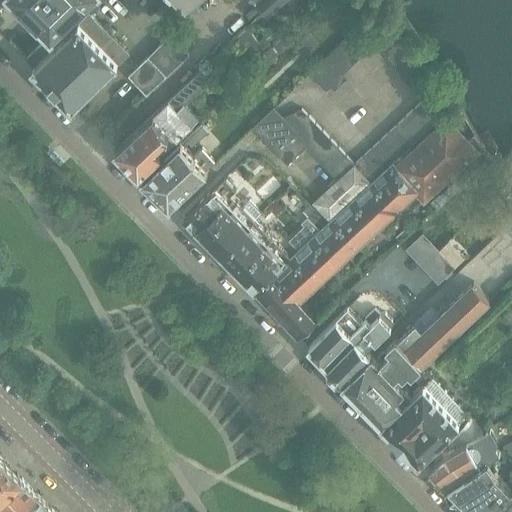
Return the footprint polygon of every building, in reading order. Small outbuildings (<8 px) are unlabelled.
[(54,32),(80,7),(87,0),(0,0),(0,8),(3,6),(0,3),(2,0),(21,0),(39,19),(41,18),(54,32)] [(80,7),(54,32),(50,36),(57,44),(34,67),(73,107),(75,105),(129,53),(89,13),(88,14),(80,7)] [(352,33),(368,50),(376,42),(360,25),(352,33)] [(401,36),(395,27),(376,42),(383,50),(401,36)] [(343,41),(360,58),(368,50),(352,33),(343,41)] [(129,75),(147,94),(190,54),(171,34),(129,75)] [(389,59),(408,44),(401,36),(383,50),(389,59)] [(351,65),(360,58),(343,41),(335,49),(351,65)] [(396,67),(414,53),(408,44),(389,59),(396,67)] [(335,65),(343,73),(351,65),(335,49),(327,57),(335,65)] [(403,76),(421,62),(414,53),(396,67),(403,76)] [(335,65),(327,57),(310,73),(318,82),(335,65)] [(409,84),(428,70),(421,62),(403,76),(409,84)] [(318,82),(326,90),(343,73),(335,65),(318,82)] [(116,150),(140,175),(199,119),(185,104),(210,79),(202,70),(116,150)] [(416,93),(434,79),(428,70),(409,84),(416,93)] [(416,93),(422,102),(424,104),(432,97),(443,90),(434,79),(416,93)] [(432,97),(424,104),(422,102),(414,109),(430,127),(446,112),(432,97)] [(257,291),(299,336),(319,319),(302,300),(397,209),(404,216),(462,162),(474,175),(491,158),(477,137),(471,143),(454,126),(465,117),(456,103),(438,120),(443,126),(407,161),(401,155),(257,291)] [(309,116),(302,109),(283,117),(292,127),(295,130),(309,116)] [(405,117),(421,134),(430,127),(414,109),(405,117)] [(309,116),(295,130),(303,138),(317,124),(309,116)] [(262,137),(271,147),(292,127),(283,117),(262,137)] [(397,125),(413,142),(421,134),(405,117),(397,125)] [(317,124),(303,138),(309,144),(306,147),(308,148),(324,132),(317,124)] [(143,178),(171,206),(208,171),(207,169),(215,161),(203,148),(194,157),(186,147),(190,143),(196,149),(211,135),(202,125),(143,178)] [(389,133),(404,150),(413,142),(397,125),(389,133)] [(287,164),(306,147),(309,144),(303,138),(295,130),(292,127),(271,147),(287,164)] [(324,132),(308,148),(315,156),(332,140),(324,132)] [(380,141),(396,158),(404,150),(389,133),(380,141)] [(332,140),(315,156),(323,164),(340,148),(332,140)] [(372,149),(388,166),(396,158),(380,141),(372,149)] [(340,148),(323,164),(330,172),(347,156),(340,148)] [(363,156),(379,173),(388,166),(372,149),(363,156)] [(347,156),(330,172),(337,180),(355,164),(347,156)] [(379,173),(363,156),(355,164),(371,181),(379,173)] [(337,180),(314,202),(330,220),(371,182),(371,181),(355,164),(337,180)] [(219,251),(220,253),(256,219),(255,219),(262,213),(250,201),(244,207),(231,194),(237,189),(225,178),(185,217),(187,219),(186,221),(192,227),(194,227),(211,244),(210,246),(216,252),(219,251)] [(256,219),(220,253),(222,255),(221,257),(227,263),(229,262),(246,279),(246,282),(251,288),(254,287),(255,289),(291,256),(256,219)] [(416,324),(400,340),(422,364),(456,331),(460,332),(466,326),(465,323),(489,299),(474,283),(423,332),(416,324)] [(351,308),(343,316),(310,347),(329,367),(330,373),(336,380),(337,380),(343,381),(344,381),(372,354),(366,348),(375,339),(378,341),(394,326),(395,320),(388,313),(383,314),(378,309),(364,322),(351,308)] [(373,353),(372,354),(344,381),(351,388),(351,389),(377,415),(378,415),(384,421),(423,384),(413,373),(422,364),(400,340),(398,338),(380,356),(382,358),(380,360),(373,353)] [(423,384),(384,421),(383,422),(419,460),(468,413),(422,364),(413,373),(423,384)] [(444,455),(430,469),(447,487),(483,463),(489,460),(501,452),(500,451),(500,452),(496,445),(497,440),(494,435),(491,430),(491,429),(492,428),(491,427),(484,431),(471,418),(449,443),(455,449),(444,455)] [(0,478),(11,467),(0,456),(0,478)] [(483,463),(447,487),(472,511),(474,511),(494,493),(502,500),(511,490),(511,471),(510,472),(511,478),(507,483),(498,473),(489,460),(483,463)] [(0,478),(0,491),(17,475),(16,475),(17,474),(11,467),(0,478)] [(10,511),(33,490),(18,475),(17,474),(16,475),(17,475),(0,491),(0,511),(10,511)] [(39,511),(47,504),(33,490),(10,511),(39,511)] [(494,493),(474,511),(511,511),(511,490),(502,500),(494,493)]
